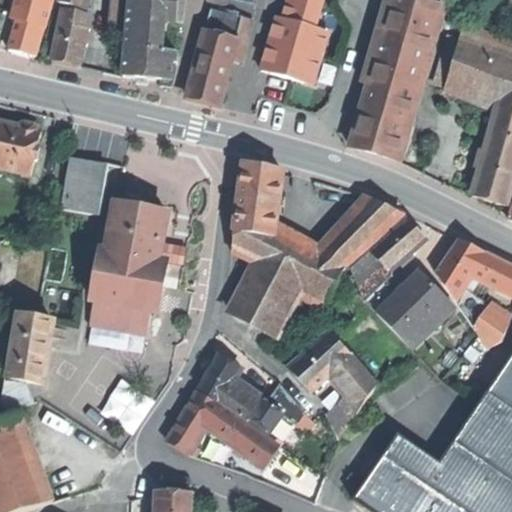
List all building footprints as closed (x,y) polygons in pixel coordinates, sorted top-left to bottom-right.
[(8,0),(1,50),(43,56),(51,0),(8,0)] [(84,10),(87,0),(61,0),(61,2),(84,10)] [(114,0),(111,36),(125,37),(128,0),(114,0)] [(131,0),(125,75),(149,77),(161,78),(161,84),(172,85),(174,63),(178,63),(179,54),(164,52),(167,20),(174,21),(175,0),(131,0)] [(294,0),(290,18),(284,17),(278,15),(263,69),(317,83),(322,62),(331,30),(317,26),(320,14),(324,0),(294,0)] [(290,18),(294,0),(288,0),(284,17),(290,18)] [(392,158),(438,0),(393,0),(358,121),(355,130),(351,146),(369,152),(392,158)] [(92,15),(65,10),(54,60),(67,63),(81,66),(92,15)] [(237,42),(243,18),(211,10),(205,34),(237,42)] [(255,21),(243,18),(237,42),(233,58),(244,60),(255,21)] [(221,106),(233,58),(237,42),(205,34),(188,98),(205,102),(221,106)] [(511,56),(462,39),(448,87),(499,106),(511,109),(511,56)] [(511,190),(511,109),(499,106),(473,196),(492,201),(508,205),(511,190)] [(355,130),(358,121),(351,119),(348,128),(355,130)] [(0,122),(0,167),(32,176),(36,160),(38,160),(41,147),(38,147),(42,132),(38,131),(38,130),(34,127),(26,125),(21,125),(20,127),(11,125),(0,122)] [(106,166),(72,159),(63,209),(97,216),(106,166)] [(244,166),(235,232),(275,238),(276,229),(284,173),(244,166)] [(349,266),(405,214),(370,198),(320,252),(347,265),(349,266)] [(96,301),(152,312),(159,313),(168,263),(160,261),(169,214),(143,209),(117,204),(108,252),(103,251),(94,301),(96,301)] [(408,219),(372,253),(388,270),(390,273),(427,240),(408,219)] [(235,232),(233,253),(241,257),(254,265),(301,289),(298,294),(324,307),(327,301),(333,290),(347,265),(320,252),(299,241),(276,229),(275,238),(235,232)] [(473,277),(485,254),(460,242),(446,260),(448,261),(437,274),(455,299),(462,289),(473,277)] [(353,270),(363,294),(383,275),(388,270),(372,253),(353,270)] [(511,267),(508,266),(485,254),(473,277),(476,278),(511,297),(511,267)] [(230,277),(244,284),(254,265),(241,257),(230,277)] [(230,312),(231,313),(247,331),(253,324),(276,336),(298,294),(301,289),(254,265),(244,284),(230,312)] [(400,293),(380,312),(378,313),(409,345),(432,323),(436,328),(456,308),(433,284),(421,272),(400,293)] [(383,275),(363,294),(372,304),(392,285),(383,275)] [(485,317),(489,310),(470,288),(476,278),(473,277),(462,289),(485,317)] [(392,285),(372,304),(380,312),(400,293),(392,285)] [(488,350),(503,342),(502,341),(489,323),(485,317),(462,289),(455,299),(477,330),(488,350)] [(333,290),(327,301),(335,306),(341,295),(333,290)] [(148,332),(152,312),(96,301),(92,322),(148,332)] [(489,323),(502,341),(511,319),(489,310),(485,317),(489,323)] [(10,379),(25,382),(45,385),(55,323),(20,317),(10,379)] [(338,369),(353,356),(331,332),(316,345),(338,369)] [(312,393),(333,374),(338,369),(316,345),(290,368),(302,382),(312,393)] [(199,389),(221,404),(231,388),(243,370),(222,355),(209,375),(199,389)] [(350,394),(362,409),(378,386),(353,356),(338,369),(333,374),(350,394)] [(511,511),(511,360),(441,464),(400,437),(357,500),(373,511),(511,511)] [(121,379),(101,414),(136,433),(155,399),(121,379)] [(29,389),(25,382),(2,392),(1,401),(29,389)] [(297,425),(305,412),(280,383),(267,402),(285,414),(284,416),(297,425)] [(221,404),(235,413),(245,397),(231,388),(221,404)] [(29,389),(1,401),(7,414),(35,402),(29,389)] [(167,442),(188,456),(204,431),(206,428),(220,407),(199,393),(167,442)] [(340,403),(355,420),(362,409),(350,394),(340,403)] [(271,435),(284,416),(285,414),(267,402),(263,400),(259,406),(245,397),(235,413),(249,423),(250,421),(271,435)] [(206,428),(215,434),(218,436),(232,415),(220,407),(206,428)] [(232,415),(218,436),(232,445),(266,468),(272,458),(280,447),(232,415)] [(21,416),(0,423),(0,511),(24,511),(54,504),(34,450),(28,435),(21,416)] [(206,428),(204,431),(213,437),(215,434),(206,428)] [(45,429),(28,435),(34,450),(51,443),(45,429)] [(280,447),(272,458),(285,466),(293,455),(280,447)] [(191,511),(192,497),(174,496),(157,495),(156,510),(156,511),(191,511)]
